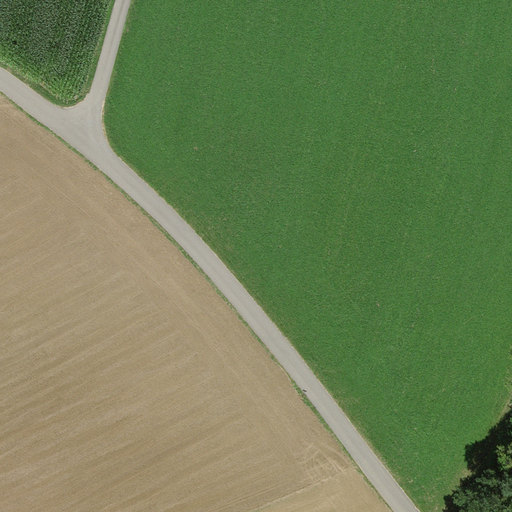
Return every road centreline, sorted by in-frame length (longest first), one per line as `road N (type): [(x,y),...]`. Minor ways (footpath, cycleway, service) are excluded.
road 1 (unclassified): [(0,77),(82,136),(185,234),(407,511)]
road 2 (track): [(82,136),(121,0)]
